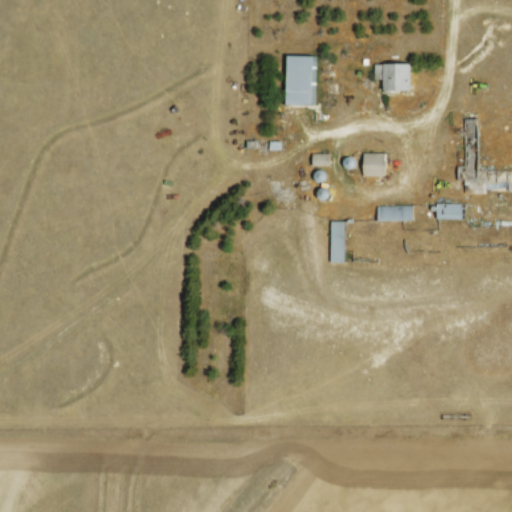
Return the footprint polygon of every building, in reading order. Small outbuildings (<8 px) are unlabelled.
[(288,53),(287,99),(316,100),(316,54),(288,53)] [(377,59),(378,88),(408,88),(408,58),(377,59)] [(474,116),(460,115),(459,191),(481,191),(481,173),(473,173),(474,116)] [(363,148),(363,169),(384,168),(384,147),(363,148)] [(312,149),(312,161),(326,161),(326,149),(312,149)] [(344,163),(346,163),(348,163),(350,163),(351,161),(352,160),(353,158),(352,156),(352,154),(350,153),(348,152),(347,152),(345,152),(343,153),(342,155),(341,156),(341,158),(342,160),(343,161),(344,163)] [(315,176),(317,177),(319,177),(321,176),(322,175),(323,173),(324,171),(324,169),(323,168),(321,166),(320,166),(318,165),(316,166),(315,167),(313,168),(313,170),(313,171),(313,173),(314,175),(315,176)] [(317,195),(319,195),(321,195),(323,195),(324,194),(325,192),(326,190),(325,188),(325,186),(323,185),(321,184),(320,184),(318,185),(316,185),(315,187),(314,188),(314,190),(315,192),(316,194),(317,195)] [(436,198),(435,212),(461,213),(461,199),(436,198)] [(378,199),(378,213),(411,213),(411,199),(378,199)] [(331,215),(332,254),(345,254),(345,215),(331,215)] [(326,260),(339,260),(339,219),(326,219),(326,260)]
